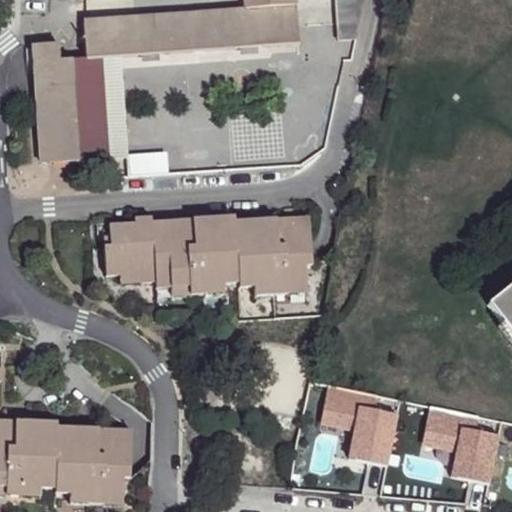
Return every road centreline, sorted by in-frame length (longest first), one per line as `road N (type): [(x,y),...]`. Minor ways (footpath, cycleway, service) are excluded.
road 1 (residential): [(0,207),(294,190),(332,159),(370,0)]
road 2 (residential): [(159,499),(167,401),(143,353),(76,320),(0,305)]
road 3 (residential): [(159,499),(305,511)]
